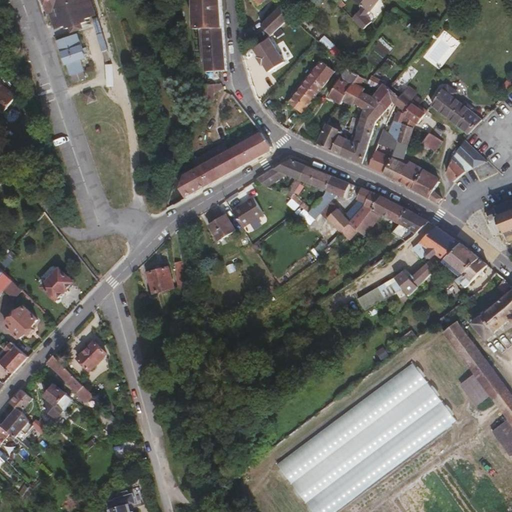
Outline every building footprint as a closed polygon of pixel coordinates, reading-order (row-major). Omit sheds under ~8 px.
[(45,0),(49,11),(51,10),(56,25),(61,23),(62,26),(67,25),(68,28),(88,21),(87,18),(91,16),(91,14),(97,11),(92,0),(45,0)] [(224,25),(222,0),(195,0),(198,28),(201,27),(206,28),(208,63),(209,70),(221,70),(228,69),(224,25)] [(369,11),(377,0),(354,0),(361,6),(358,12),(351,18),(362,29),(370,22),(364,16),(368,11),(369,11)] [(270,35),(291,15),(282,5),(261,26),(270,35)] [(208,63),(206,28),(201,27),(198,28),(200,64),(208,63)] [(88,56),(79,32),(60,38),(64,49),(63,50),(67,63),(69,64),(72,74),(74,74),(76,80),(86,76),(84,70),(86,69),(83,58),(88,56)] [(284,61),(268,38),(251,50),(266,71),(284,61)] [(317,93),(334,71),(320,60),(303,82),(317,93)] [(392,101),(396,96),(382,85),(383,83),(371,76),(368,82),(368,83),(378,89),(372,98),(384,110),(392,101)] [(511,88),(511,77),(501,88),(507,94),(511,88)] [(342,101),(350,87),(340,79),(328,96),(339,104),(342,101)] [(18,95),(0,80),(0,107),(5,112),(18,95)] [(301,113),(317,93),(303,82),(287,101),(301,113)] [(202,94),(221,96),(222,85),(202,83),(202,94)] [(357,95),(361,93),(362,88),(352,83),(350,87),(342,101),(352,105),(356,96),(357,95)] [(450,94),(453,90),(449,86),(445,91),(450,94)] [(482,119),(450,94),(445,91),(442,89),(432,105),(468,134),(481,120),(482,119)] [(372,98),(361,93),(357,95),(356,96),(368,102),(372,98)] [(412,104),(414,102),(403,94),(399,97),(395,101),(394,103),(395,104),(399,107),(397,109),(398,112),(388,134),(397,139),(402,123),(404,114),(412,104)] [(384,110),(372,98),(368,102),(378,116),(384,110)] [(361,164),(375,121),(378,116),(368,102),(363,109),(357,136),(354,136),(352,136),(350,140),(345,138),(339,154),(361,164)] [(418,122),(426,111),(418,105),(417,107),(412,104),(404,114),(402,123),(413,127),(418,122)] [(408,143),(413,127),(402,123),(397,139),(399,141),(408,143)] [(332,151),(339,135),(341,130),(326,124),(316,144),(332,151)] [(397,139),(388,134),(382,130),(379,138),(395,143),(397,139)] [(208,184),(260,156),(272,149),(273,146),(262,131),(242,142),(188,171),(184,172),(181,187),(186,196),(208,184)] [(433,152),(440,141),(428,133),(421,143),(433,152)] [(339,154),(345,138),(339,135),(332,151),(339,154)] [(402,162),(408,143),(399,141),(397,139),(395,143),(391,157),(402,162)] [(486,161),(464,140),(456,152),(459,156),(472,168),(486,161)] [(398,181),(407,165),(402,162),(391,157),(374,150),(367,167),(398,181)] [(302,178),(308,165),(291,158),(259,179),(268,186),(275,182),(289,173),(302,178)] [(453,181),(465,171),(451,158),(446,172),(453,181)] [(413,188),(422,169),(412,163),(411,166),(407,165),(398,181),(413,188)] [(333,175),(308,165),(302,178),(327,188),(333,175)] [(433,191),(437,182),(436,176),(422,169),(413,188),(429,197),(438,203),(442,197),(433,191)] [(346,196),(351,183),(333,175),(327,188),(328,188),(339,193),(346,196)] [(291,196),(299,183),(295,181),(288,192),(288,193),(291,196)] [(374,208),(382,195),(362,187),(358,196),(367,200),(364,205),(351,221),(359,229),(372,209),(374,208)] [(315,217),(339,193),(328,188),(327,193),(326,195),(313,207),(309,211),(315,217)] [(408,208),(385,197),(382,195),(374,208),(399,222),(401,223),(408,208)] [(265,213),(254,196),(233,209),(244,227),(265,213)] [(511,199),(508,201),(507,200),(504,201),(505,203),(495,206),(494,205),(492,205),(493,207),(489,208),(483,212),(485,215),(487,215),(488,218),(487,219),(487,222),(495,220),(496,221),(498,220),(503,231),(500,232),(501,234),(504,233),(506,240),(504,241),(505,243),(507,242),(508,244),(510,243),(510,241),(511,240),(511,199)] [(313,207),(304,200),(301,205),(304,207),(309,211),(313,207)] [(351,221),(339,207),(330,216),(342,231),(351,221)] [(430,220),(408,208),(401,223),(392,232),(407,240),(413,235),(430,220)] [(366,236),(381,214),(374,210),(372,209),(359,229),(366,236)] [(236,227),(226,212),(210,222),(211,225),(209,227),(214,235),(217,234),(219,238),(236,227)] [(352,240),(359,229),(351,221),(342,231),(352,240)] [(410,294),(423,281),(436,269),(447,259),(446,258),(462,243),(438,225),(421,241),(413,247),(423,256),(426,253),(429,257),(430,257),(432,256),(437,252),(439,253),(412,278),(404,271),(396,279),(403,287),(404,287),(410,294)] [(480,256),(472,250),(462,243),(446,258),(447,259),(463,273),(464,272),(473,264),(480,256)] [(466,286),(489,265),(488,264),(480,256),(473,264),(464,272),(467,276),(461,282),(466,286)] [(184,292),(184,269),(183,259),(176,260),(178,293),(184,292)] [(0,291),(13,278),(1,265),(0,266),(0,291)] [(175,286),(169,265),(149,271),(155,291),(175,286)] [(57,297),(74,281),(60,267),(44,285),(57,297)] [(429,287),(441,275),(436,269),(423,281),(429,287)] [(367,308),(400,288),(395,280),(361,300),(367,308)] [(411,298),(410,295),(410,294),(404,287),(403,287),(396,292),(403,303),(411,298)] [(511,289),(474,323),(486,338),(510,318),(511,320),(511,289)] [(21,336),(39,317),(25,304),(7,323),(21,336)] [(510,391),(458,320),(444,331),(496,401),(498,400),(510,391)] [(406,344),(417,335),(412,328),(401,337),(406,344)] [(12,341),(0,330),(0,342),(6,347),(12,341)] [(0,357),(2,359),(17,344),(13,340),(12,341),(6,347),(0,353),(0,357)] [(90,368),(107,351),(96,340),(79,357),(90,368)] [(14,372),(29,355),(17,344),(2,359),(14,372)] [(84,384),(55,354),(48,361),(79,390),(84,384)] [(412,363),(276,463),(311,511),(333,511),(455,421),(412,363)] [(73,397),(67,393),(68,392),(57,384),(56,383),(46,395),(50,398),(45,404),(47,409),(57,417),(64,407),(65,408),(74,398),(73,397)] [(32,399),(34,397),(32,395),(24,387),(12,400),(17,406),(19,405),(22,408),(23,408),(24,407),(32,399)] [(502,409),(511,401),(511,393),(510,391),(498,400),(496,401),(502,409)] [(511,401),(502,409),(502,410),(496,415),(511,435),(511,401)] [(32,417),(23,408),(22,408),(19,405),(17,406),(3,423),(11,430),(14,433),(16,435),(32,417)] [(50,425),(43,416),(40,418),(38,416),(33,421),(44,432),(50,425)] [(0,444),(11,430),(3,423),(0,419),(0,444)] [(47,435),(54,429),(50,425),(44,432),(47,435)] [(135,511),(135,510),(132,511),(130,503),(112,508),(112,511),(135,511)]
